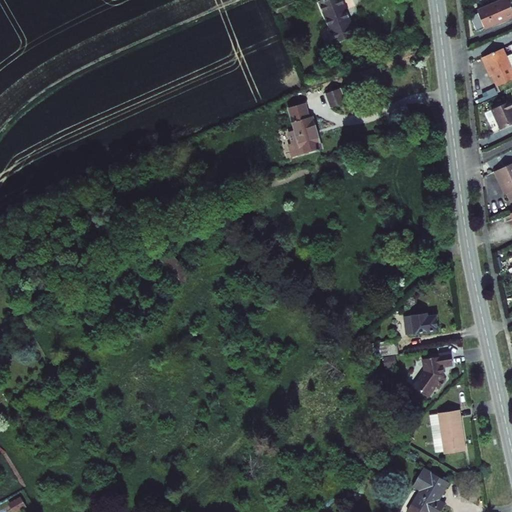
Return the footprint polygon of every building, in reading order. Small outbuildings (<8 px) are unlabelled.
[(278,14),(297,5),(295,0),(285,0),(274,5),(278,14)] [(323,0),(320,1),(336,42),(360,32),(356,21),(351,23),(342,0),(323,0)] [(511,0),(504,0),(483,9),(492,27),(511,18),(511,0)] [(511,54),(509,48),(488,58),(492,66),(494,65),(504,88),(511,84),(511,54)] [(326,94),(331,108),(347,103),(342,89),(326,94)] [(511,101),(495,109),(504,129),(511,125),(511,101)] [(290,157),(321,150),(312,117),(309,118),(305,104),(289,108),(295,130),(287,132),(290,144),(287,145),(290,157)] [(511,168),(499,175),(502,182),(505,181),(511,196),(511,168)] [(140,244),(182,288),(196,274),(154,230),(140,244)] [(408,338),(439,333),(437,320),(431,321),(430,317),(406,321),(408,338)] [(398,341),(371,345),(373,358),(399,354),(398,341)] [(452,368),(450,355),(430,358),(430,361),(422,362),(424,373),(413,388),(427,399),(435,389),(438,391),(445,381),(442,379),(443,377),(442,367),(445,367),(445,368),(452,368)] [(439,415),(444,456),(465,453),(460,412),(439,415)] [(448,484),(431,474),(406,511),(442,511),(446,506),(438,501),(448,484)] [(12,511),(18,511),(27,508),(21,497),(8,503),(12,511)]
